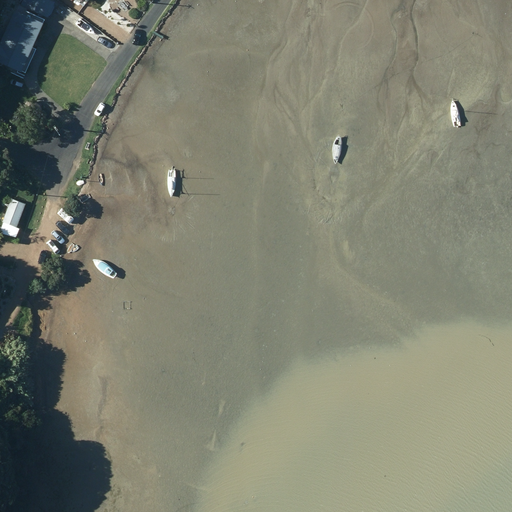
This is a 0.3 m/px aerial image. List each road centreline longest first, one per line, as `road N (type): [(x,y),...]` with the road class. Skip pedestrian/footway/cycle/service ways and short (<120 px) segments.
road 1 (residential): [(164,0),(57,162)]
road 2 (residential): [(57,162),(47,221),(0,327)]
